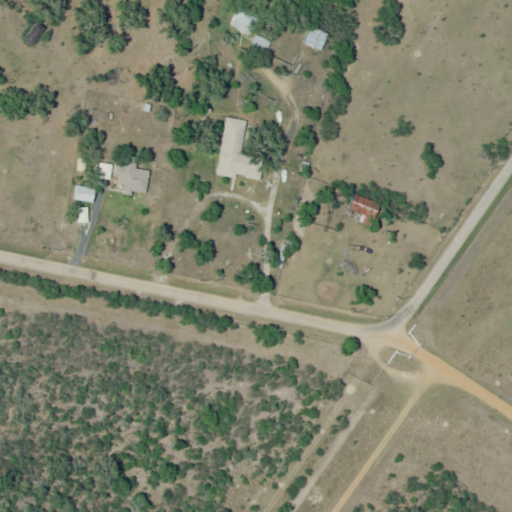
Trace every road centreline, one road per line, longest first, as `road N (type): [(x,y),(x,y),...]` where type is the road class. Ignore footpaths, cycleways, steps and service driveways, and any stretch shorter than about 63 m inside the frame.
road 1 (residential): [(385,334),(0,254)]
road 2 (residential): [(385,334),(511,158)]
road 3 (residential): [(386,334),(511,410)]
